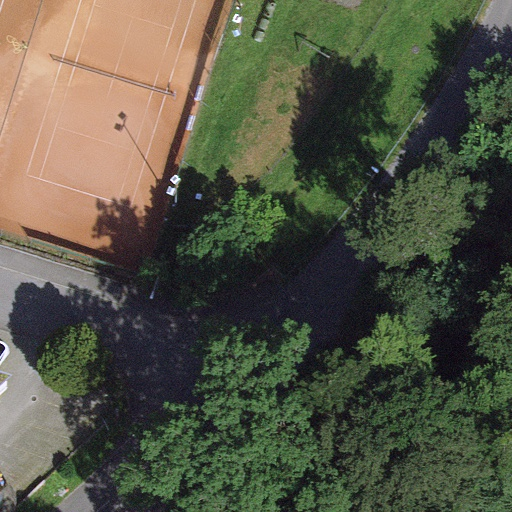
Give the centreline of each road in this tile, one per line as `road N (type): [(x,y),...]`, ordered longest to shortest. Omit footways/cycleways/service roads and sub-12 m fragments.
road 1 (unclassified): [(511,35),(413,197),(360,263),(246,371)]
road 2 (residential): [(0,295),(246,371)]
road 3 (unclassified): [(246,371),(99,511)]
road 4 (track): [(219,511),(246,371)]
